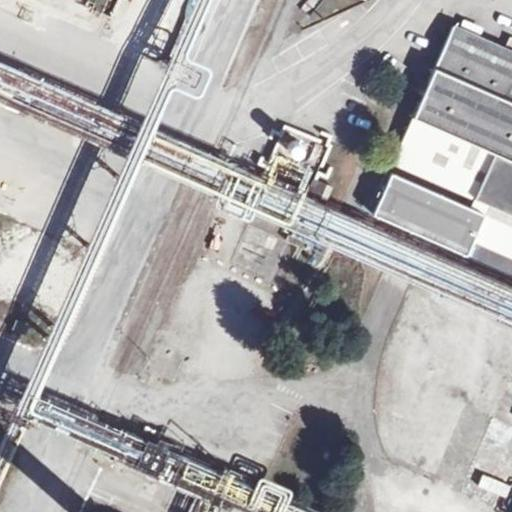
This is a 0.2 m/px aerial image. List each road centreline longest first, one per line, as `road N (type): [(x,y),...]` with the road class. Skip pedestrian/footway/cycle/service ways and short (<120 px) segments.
road 1 (unclassified): [(66,364),(224,0)]
road 2 (unclassified): [(7,511),(66,364)]
